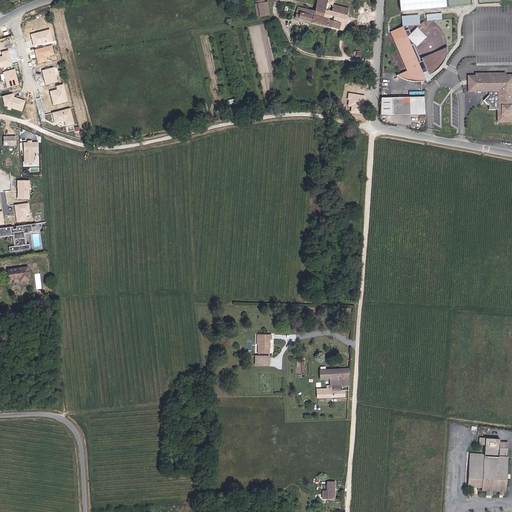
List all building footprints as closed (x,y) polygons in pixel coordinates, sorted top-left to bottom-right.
[(265,0),(257,0),(258,4),(255,4),(257,19),(272,16),(269,2),(266,2),(265,0)] [(333,4),(333,0),(318,0),(315,12),(298,7),(294,18),(343,31),(349,8),(333,4)] [(444,0),(396,0),(398,10),(445,7),(444,0)] [(420,15),(403,16),(403,26),(420,25),(420,15)] [(50,26),(31,30),(34,42),(53,37),(50,26)] [(426,80),(403,27),(389,33),(407,71),(397,75),(401,78),(404,80),(410,81),(418,82),(426,80)] [(54,43),(37,47),(40,60),(49,58),(48,54),(56,52),(54,43)] [(448,52),(448,48),(422,59),(429,75),(438,71),(444,64),(447,57),(448,52)] [(6,54),(0,55),(0,65),(16,62),(12,49),(6,51),(6,54)] [(55,66),(44,69),(47,83),(58,80),(55,66)] [(16,68),(6,70),(9,85),(20,83),(16,68)] [(511,72),(466,73),(467,94),(487,93),(488,96),(484,100),(483,105),(486,108),(487,113),(494,114),(495,127),(511,126),(511,72)] [(59,88),(52,89),(55,103),(69,100),(65,82),(58,84),(59,88)] [(13,91),(4,93),(6,103),(22,108),(26,98),(15,94),(13,91)] [(349,92),(347,99),(354,100),(353,104),(364,107),(367,97),(349,92)] [(426,97),(380,96),(379,114),(426,115),(426,97)] [(71,107),(53,111),(65,119),(66,124),(74,122),(71,107)] [(14,147),(13,138),(1,139),(2,147),(14,147)] [(36,154),(36,144),(30,144),(26,144),(22,144),(23,165),(32,164),(32,154),(36,154)] [(27,201),(27,183),(15,183),(15,201),(27,201)] [(26,206),(22,206),(12,208),(15,224),(24,223),(23,215),(27,214),(26,206)] [(22,248),(21,236),(26,236),(26,234),(29,234),(29,230),(33,230),(33,226),(0,229),(0,238),(10,237),(11,249),(5,249),(5,254),(26,252),(26,247),(22,248)] [(29,281),(27,268),(8,271),(9,281),(19,279),(19,282),(29,281)] [(272,335),(258,334),(258,345),(259,345),(259,356),(255,356),(255,365),(271,365),(271,340),(272,340),(272,335)] [(349,368),(320,370),(321,380),(330,380),(331,386),(327,386),(327,389),(317,389),(318,398),(346,397),(345,390),(342,390),(341,388),(350,387),(349,368)] [(500,439),(481,438),(480,446),(485,454),(469,453),(466,488),(482,489),(482,492),(486,492),(486,497),(493,497),(493,491),(500,492),(499,496),(504,496),(504,493),(506,493),(509,448),(500,448),(500,439)] [(336,482),(328,482),(327,491),(323,491),(323,498),(336,499),(336,482)]
